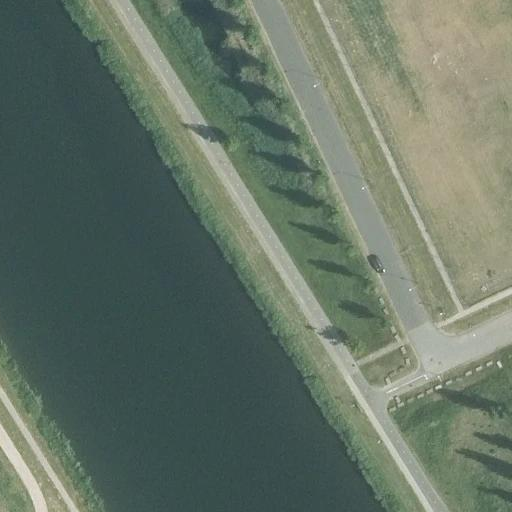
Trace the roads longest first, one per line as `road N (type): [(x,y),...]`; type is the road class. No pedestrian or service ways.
road 1 (unclassified): [(433,359),(267,0)]
road 2 (unclassified): [(439,511),(371,401)]
